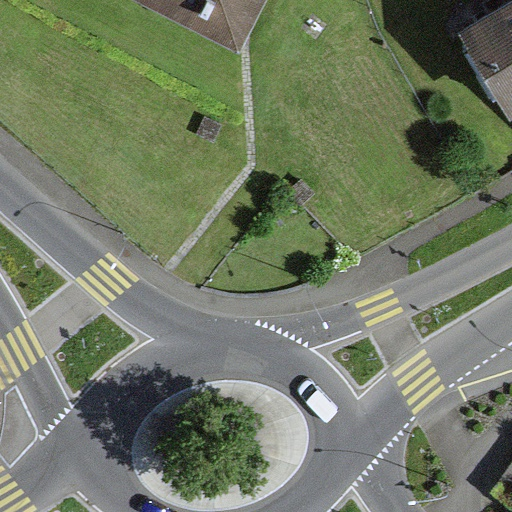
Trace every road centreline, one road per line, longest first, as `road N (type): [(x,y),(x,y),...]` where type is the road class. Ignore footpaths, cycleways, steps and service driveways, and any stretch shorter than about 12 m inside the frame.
road 1 (primary): [(511,275),(305,391)]
road 2 (primary): [(305,391),(267,354),(214,342),(164,360),(130,402)]
road 3 (secondary): [(130,402),(0,253)]
